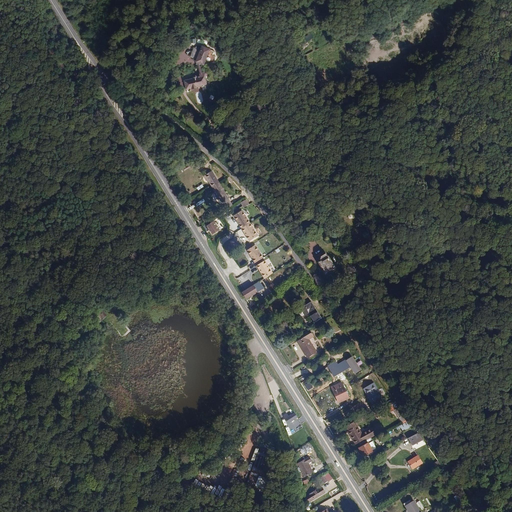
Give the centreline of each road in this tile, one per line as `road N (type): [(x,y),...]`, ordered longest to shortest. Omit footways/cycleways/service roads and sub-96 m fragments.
road 1 (secondary): [(125,121),(368,511)]
road 2 (track): [(328,299),(481,511)]
road 3 (track): [(0,25),(50,50),(86,100),(84,123),(38,179)]
road 4 (track): [(264,390),(239,460),(153,491),(133,510)]
